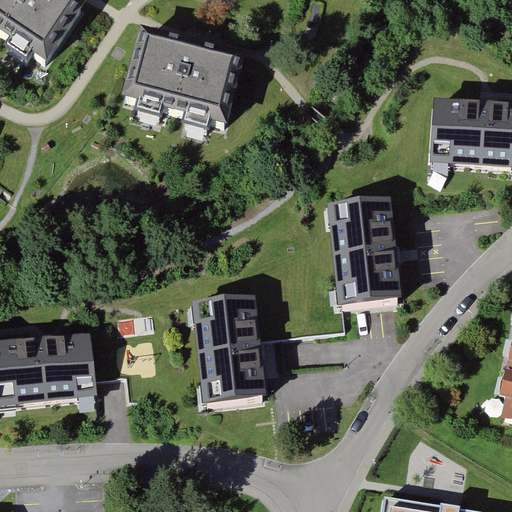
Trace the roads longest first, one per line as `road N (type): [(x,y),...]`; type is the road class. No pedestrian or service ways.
road 1 (residential): [(323,506),(266,478),(180,462),(0,464)]
road 2 (residential): [(511,252),(429,338),(323,506)]
